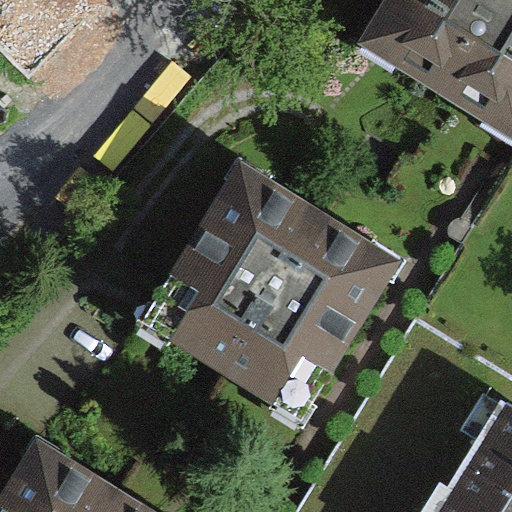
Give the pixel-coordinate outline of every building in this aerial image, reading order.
[(0,0),(0,87),(30,116),(138,0),(0,0)] [(511,0),(375,0),(348,49),(507,138),(511,129),(511,0)] [(390,258),(221,163),(125,334),(294,429),(390,258)] [(511,511),(511,419),(493,408),(427,511),(511,511)] [(141,511),(16,442),(0,471),(0,511),(141,511)]
